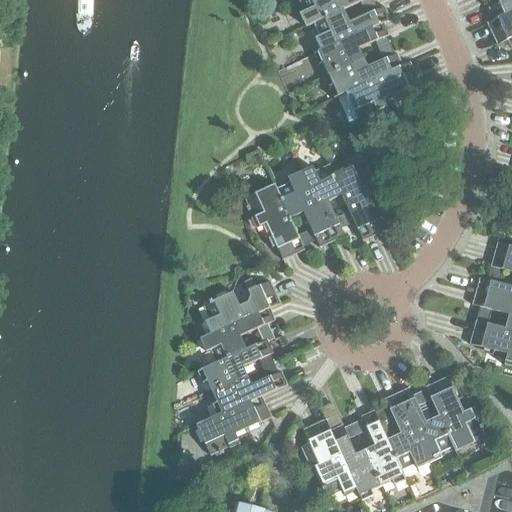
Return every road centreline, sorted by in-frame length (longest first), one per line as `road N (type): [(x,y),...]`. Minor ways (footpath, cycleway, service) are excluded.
road 1 (residential): [(399,297),(452,231),(480,150),(474,100),(435,0)]
road 2 (residential): [(399,297),(371,287),(344,298),(333,327),(340,348),(368,364),(389,360),(409,335),(405,305)]
